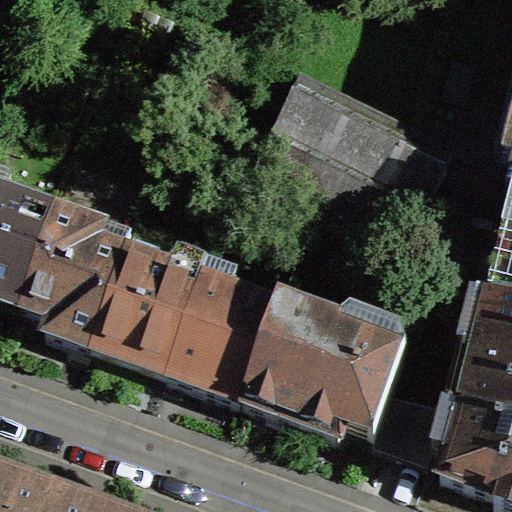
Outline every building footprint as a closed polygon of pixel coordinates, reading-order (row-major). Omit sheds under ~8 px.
[(489,308),(511,313),(511,245),(504,243),(504,244),(475,236),(426,212),(452,159),(421,144),(302,85),(250,191),(312,221),(368,249),(417,273),(415,289),(477,305),(489,308)] [(511,188),(511,170),(503,169),(505,158),(501,156),(431,122),(421,142),(421,144),(452,159),(511,188)] [(278,313),(276,319),(97,255),(102,241),(0,204),(0,311),(40,326),(50,329),(45,343),(115,369),(186,394),(264,422),(319,441),(338,449),(343,436),(371,446),(387,402),(400,365),(310,337),(314,326),(278,313)] [(500,511),(511,511),(511,313),(489,308),(441,486),(500,511)] [(387,402),(371,446),(369,453),(428,474),(432,459),(442,422),(444,416),(387,402)] [(0,511),(69,511),(0,487),(0,511)]
